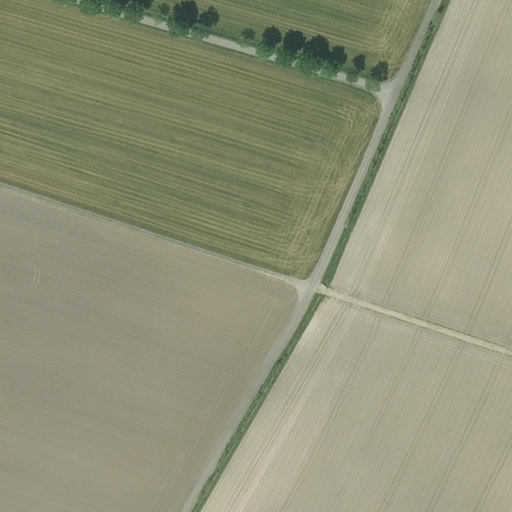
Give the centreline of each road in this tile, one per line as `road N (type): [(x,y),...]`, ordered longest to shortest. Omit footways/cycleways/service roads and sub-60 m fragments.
road 1 (unclassified): [(395,93),(73,0)]
road 2 (unclassified): [(313,282),(0,177)]
road 3 (unclassified): [(189,511),(313,282)]
road 4 (unclassified): [(313,282),(511,348)]
road 5 (unclassified): [(313,282),(395,93)]
